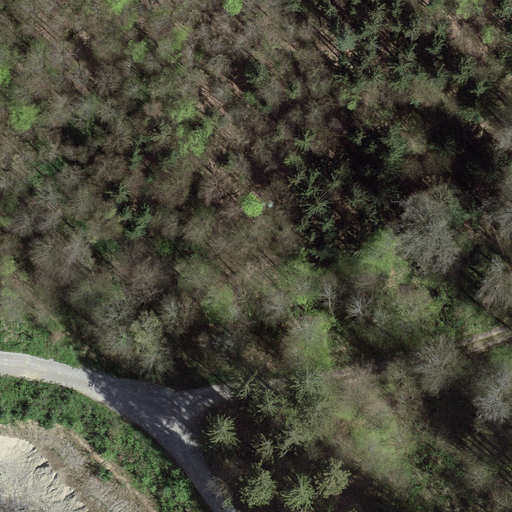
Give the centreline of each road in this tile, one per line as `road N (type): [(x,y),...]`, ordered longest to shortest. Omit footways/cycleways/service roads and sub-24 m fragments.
road 1 (track): [(144,403),(340,379),(511,332)]
road 2 (track): [(0,367),(50,372),(144,403)]
road 3 (track): [(144,403),(220,511)]
